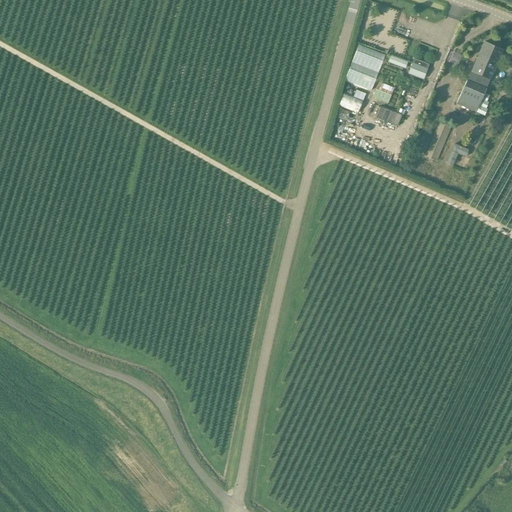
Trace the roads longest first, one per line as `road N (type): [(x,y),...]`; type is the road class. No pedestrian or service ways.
road 1 (unclassified): [(235,511),(282,272),(356,0)]
road 2 (unknown): [(298,212),(0,45)]
road 3 (unclassified): [(234,511),(197,474),(144,389),(0,319)]
